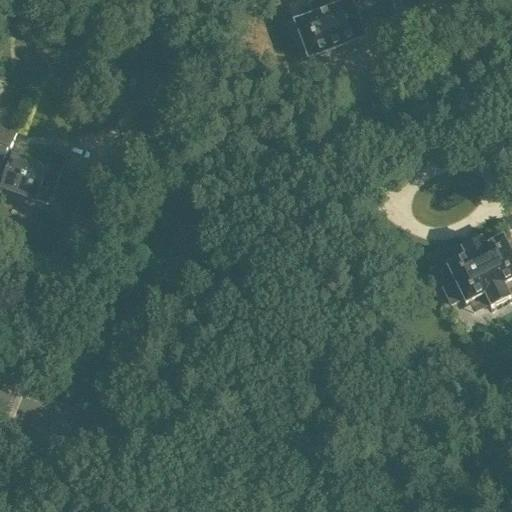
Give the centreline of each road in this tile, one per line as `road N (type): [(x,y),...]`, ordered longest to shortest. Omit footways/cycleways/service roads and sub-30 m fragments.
road 1 (tertiary): [(511,56),(246,198),(163,275),(64,422)]
road 2 (tertiary): [(298,511),(64,422)]
